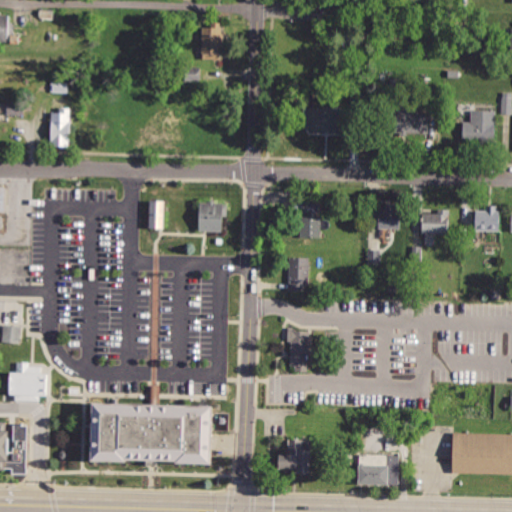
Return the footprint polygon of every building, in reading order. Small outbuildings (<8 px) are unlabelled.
[(0,14),(0,41),(12,42),(13,15),(0,14)] [(205,25),(203,56),(225,57),(226,26),(205,25)] [(187,64),(187,81),(203,81),(202,64),(187,64)] [(351,92),(352,111),(366,111),(366,91),(351,92)] [(398,96),(398,132),(434,133),(434,115),(416,114),(416,96),(398,96)] [(511,96),(503,96),(503,114),(511,114),(511,96)] [(8,100),(8,115),(26,115),(26,100),(8,100)] [(306,107),(305,130),(344,131),(344,108),(306,107)] [(54,109),(53,145),(72,146),(73,110),(54,109)] [(463,120),(463,142),(498,142),(498,110),(474,110),(474,120),(463,120)] [(0,211),(31,212),(31,189),(30,163),(0,163),(0,211)] [(150,199),(150,227),(159,227),(163,227),(164,200),(150,199)] [(303,199),(303,238),(325,238),(325,199),(303,199)] [(200,201),(200,228),(205,229),(225,229),(225,201),(200,201)] [(379,202),(379,228),(403,228),(403,202),(379,202)] [(477,206),(477,228),(502,228),(502,206),(477,206)] [(425,212),(425,232),(453,231),(453,211),(425,212)] [(368,246),(369,264),(382,264),(381,248),(368,246)] [(294,257),(293,291),(309,291),(309,285),(313,286),(313,257),(294,257)] [(5,324),(4,341),(22,342),(23,325),(5,324)] [(289,328),(289,340),(294,341),(294,371),(311,371),(312,328),(289,328)] [(7,374),(7,396),(48,396),(48,373),(36,373),(36,366),(23,366),(23,362),(13,362),(13,374),(7,374)] [(93,461),(94,423),(95,404),(153,406),(228,408),(227,428),(214,428),(214,444),(213,465),(151,463),(93,461)] [(0,472),(12,472),(12,477),(28,477),(29,426),(15,426),(14,453),(10,453),(10,433),(7,433),(7,422),(0,422),(0,472)] [(511,434),(456,433),(455,471),(511,473),(511,434)] [(278,451),(278,474),(315,474),(315,450),(304,450),(304,439),(290,439),(290,451),(278,451)] [(61,447),(59,450),(59,454),(61,457),(64,457),(66,455),(67,452),(65,448),(61,447)] [(362,453),(361,483),(401,484),(402,454),(362,453)]
